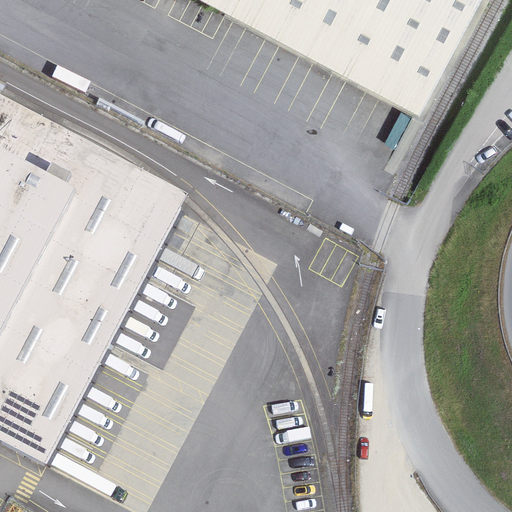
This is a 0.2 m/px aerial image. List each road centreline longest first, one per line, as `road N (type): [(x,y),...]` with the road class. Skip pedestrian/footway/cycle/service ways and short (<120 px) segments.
road 1 (unknown): [(424,242),(152,66),(68,0)]
road 2 (unknown): [(0,68),(208,196),(224,220),(253,316)]
road 3 (unknown): [(253,316),(170,376),(159,407),(170,439),(266,511)]
road 4 (unknown): [(253,316),(267,511)]
